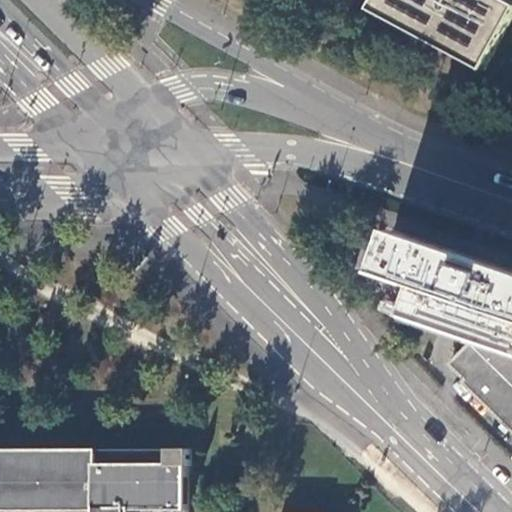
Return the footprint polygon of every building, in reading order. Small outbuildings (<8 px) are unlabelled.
[(491,66),(511,26),(511,0),(366,0),(474,56),(472,61),(489,70),(491,66)] [(511,77),(511,26),(491,66),(511,77)] [(511,269),(403,231),(398,245),(388,274),(421,285),(511,315),(511,269)] [(511,315),(421,285),(410,317),(511,351),(511,315)] [(511,352),(477,340),(460,357),(452,365),(467,379),(465,382),(466,386),(471,391),(472,390),(507,423),(506,425),(511,430),(511,428),(511,352)] [(0,511),(190,511),(190,467),(192,467),(192,449),(0,449),(0,511)]
